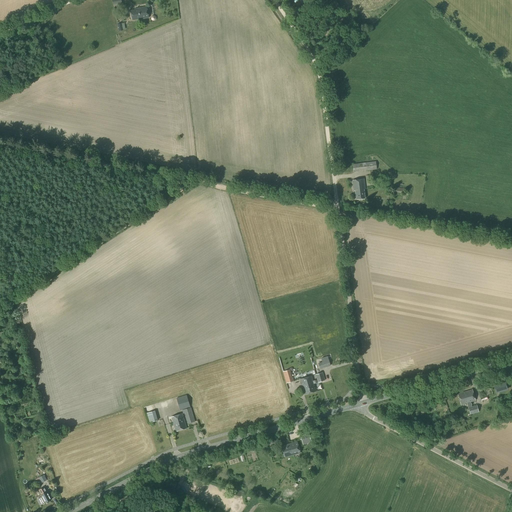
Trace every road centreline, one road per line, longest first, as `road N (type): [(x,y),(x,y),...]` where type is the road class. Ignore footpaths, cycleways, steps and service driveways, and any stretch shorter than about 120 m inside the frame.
road 1 (track): [(511,242),(0,145)]
road 2 (tertiary): [(69,511),(175,458),(362,403)]
road 3 (track): [(0,309),(194,181)]
road 4 (unclassified): [(362,403),(331,176)]
road 5 (track): [(273,0),(311,60),(331,176)]
road 6 (unclassified): [(511,490),(369,416),(362,403)]
road 7 (tertiary): [(362,403),(511,360)]
